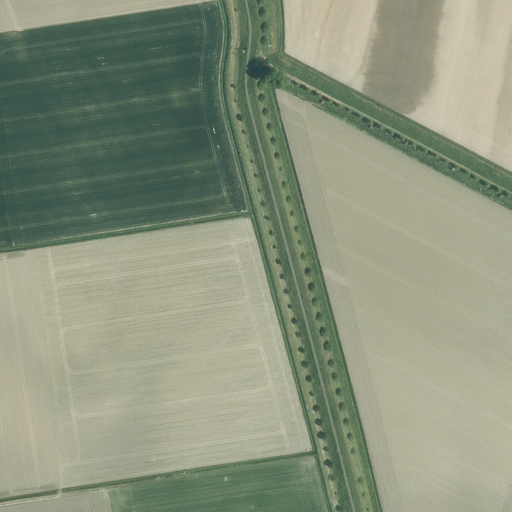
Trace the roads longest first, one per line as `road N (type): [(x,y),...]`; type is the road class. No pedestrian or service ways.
road 1 (unclassified): [(354,511),(249,105),(246,0)]
road 2 (track): [(339,451),(0,504)]
road 3 (track): [(247,58),(511,194)]
